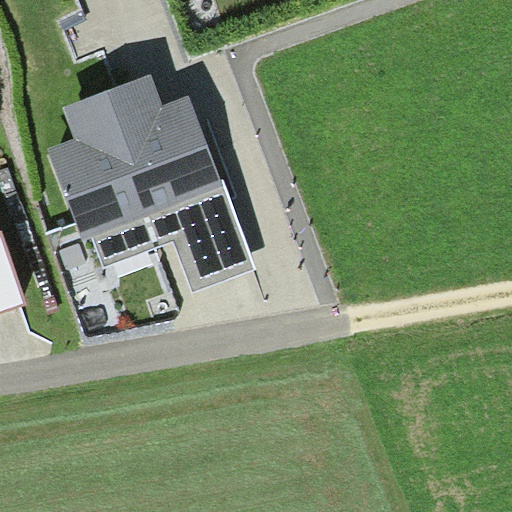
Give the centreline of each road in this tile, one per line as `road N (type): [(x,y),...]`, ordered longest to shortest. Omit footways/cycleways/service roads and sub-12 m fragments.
road 1 (residential): [(336,319),(0,385)]
road 2 (track): [(511,290),(336,319)]
